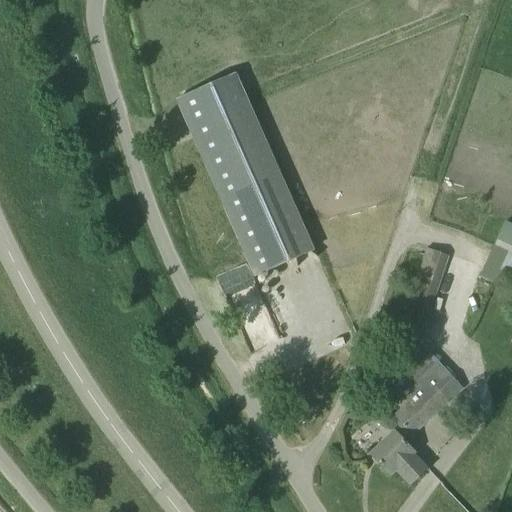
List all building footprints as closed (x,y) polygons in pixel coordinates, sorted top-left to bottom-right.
[(234,75),(177,100),(255,277),(313,252),(234,75)] [(511,222),(508,221),(484,277),(501,284),(505,276),(511,279),(511,222)] [(427,248),(390,365),(411,372),(449,255),(427,248)] [(247,264),(220,276),(235,310),(245,305),(250,316),(267,309),(247,264)] [(449,401),(431,382),(385,425),(393,433),(370,454),(391,476),(396,471),(409,486),(427,469),(413,455),(414,454),(404,443),(449,401)]
